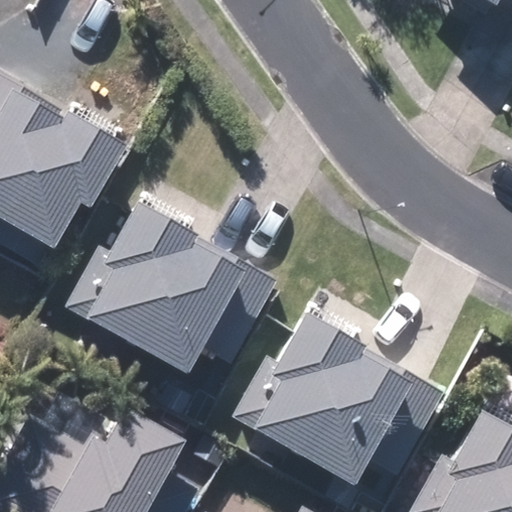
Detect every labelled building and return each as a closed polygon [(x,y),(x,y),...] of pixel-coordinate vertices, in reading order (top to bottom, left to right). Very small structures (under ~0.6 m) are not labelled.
[(511,0),(469,0),(483,7),(486,0),(490,0),(511,11),(511,0)] [(116,138),(0,74),(0,223),(53,253),(116,138)] [(230,264),(122,202),(61,307),(209,392),(270,287),(230,264)] [(394,370),(289,313),(230,421),(376,501),(436,392),(394,370)] [(47,370),(0,457),(0,511),(182,511),(211,458),(47,370)] [(511,511),(511,432),(470,409),(413,511),(511,511)] [(302,511),(223,467),(197,511),(302,511)]
